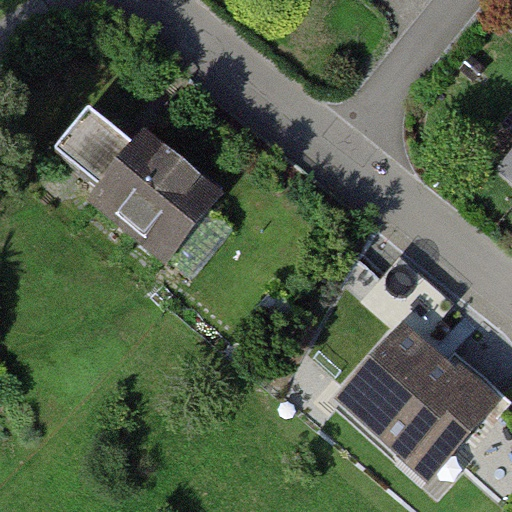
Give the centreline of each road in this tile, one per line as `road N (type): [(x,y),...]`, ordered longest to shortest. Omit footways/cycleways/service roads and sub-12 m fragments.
road 1 (residential): [(342,150),(151,0)]
road 2 (residential): [(511,288),(342,150)]
road 3 (residential): [(465,0),(342,150)]
